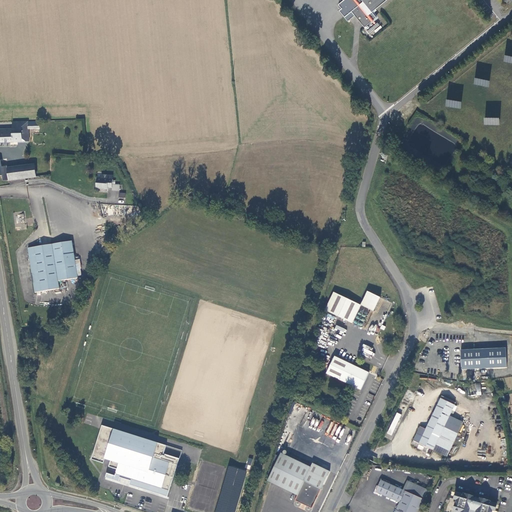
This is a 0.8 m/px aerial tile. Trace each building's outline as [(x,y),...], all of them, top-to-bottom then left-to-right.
[(354,0),(354,1),(354,2),(352,5),(352,9),(351,10),(351,11),(364,27),(377,17),(372,11),(385,0),(354,0)] [(371,29),(377,33),(381,26),(376,22),(371,29)] [(474,78),(473,85),(489,87),(490,80),(474,78)] [(446,100),(445,107),(461,108),(461,101),(446,100)] [(13,129),(0,129),(0,142),(29,141),(29,129),(40,129),(40,121),(12,122),(13,129)] [(1,161),(0,161),(0,176),(2,176),(3,181),(10,180),(8,168),(7,167),(2,167),(1,161)] [(28,165),(8,168),(10,180),(24,178),(36,177),(34,165),(28,165)] [(99,173),(99,177),(95,177),(94,187),(107,187),(106,185),(110,185),(111,177),(106,177),(107,173),(99,173)] [(25,214),(17,214),(17,229),(25,229),(25,214)] [(72,242),(28,248),(36,292),(60,289),(59,281),(78,277),(72,242)] [(355,326),(364,308),(337,294),(329,312),(337,317),(355,326)] [(383,301),(371,294),(364,308),(373,313),(376,314),(383,301)] [(461,369),(506,368),(506,348),(461,348),(461,369)] [(350,365),(336,358),(328,375),(362,391),(364,385),(369,375),(365,373),(366,373),(355,367),(354,368),(350,366),(350,365)] [(450,452),(457,436),(444,429),(449,418),(454,407),(441,400),(426,431),(420,429),(414,443),(433,452),(436,446),(450,452)] [(396,412),(387,433),(392,435),(401,414),(396,412)] [(462,425),(449,418),(444,429),(457,436),(462,425)] [(158,443),(114,430),(105,458),(119,463),(116,474),(126,477),(126,475),(131,477),(131,478),(162,488),(170,460),(167,459),(169,451),(158,448),(158,449),(156,448),(158,443)] [(313,510),(330,473),(314,466),(312,469),(282,455),(269,483),(298,497),(296,502),(301,505),(302,504),(307,506),(307,508),(313,510)] [(228,466),(215,511),(235,511),(246,470),(228,466)] [(418,511),(427,492),(409,484),(405,493),(403,492),(380,483),(375,494),(397,504),(399,505),(398,507),(395,511),(418,511)] [(494,511),(496,505),(490,503),(491,502),(484,500),(483,503),(476,501),(477,499),(473,498),(474,497),(463,494),(463,495),(458,494),(456,500),(457,500),(454,510),(459,511),(492,511),(493,511),(494,511)]
